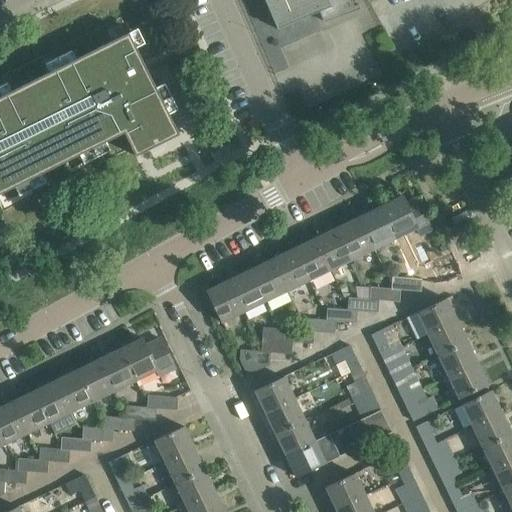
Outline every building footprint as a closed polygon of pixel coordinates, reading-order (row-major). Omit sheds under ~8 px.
[(264,0),(277,29),(322,10),(326,20),(354,8),(350,0),(264,0)] [(0,193),(14,187),(41,173),(59,164),(79,154),(105,141),(123,132),(131,148),(135,156),(162,142),(179,134),(173,123),(168,114),(155,88),(155,87),(143,62),(135,48),(128,33),(76,59),(75,59),(49,72),(11,91),(0,96),(0,193)] [(415,198),(405,202),(402,196),(379,207),(395,239),(399,247),(408,242),(404,234),(417,228),(421,234),(431,229),(415,198)] [(358,217),(373,249),(395,239),(379,207),(358,217)] [(337,227),(352,259),(373,249),(358,217),(337,227)] [(315,238),(330,270),(352,259),(337,227),(315,238)] [(293,248),(308,280),(330,270),(315,238),(293,248)] [(271,259),(287,291),(308,280),(293,248),(271,259)] [(287,291),(271,259),(250,269),(265,301),(287,291)] [(443,271),(414,268),(413,280),(422,281),(442,283),(443,271)] [(265,301),(250,269),(228,280),(243,312),(265,301)] [(393,278),(391,290),(401,291),(421,293),(422,281),(413,280),(393,278)] [(243,312),(228,280),(206,290),(221,322),(243,312)] [(401,291),(391,290),(372,288),(371,301),(380,302),(400,304),(401,291)] [(446,298),(417,312),(427,334),(456,320),(446,298)] [(350,299),(349,312),(358,312),(378,314),(380,302),(371,301),(350,299)] [(358,312),(349,312),(328,310),(326,322),(336,322),(357,324),(358,312)] [(307,320),(306,333),(314,333),(335,335),(336,322),(326,322),(307,320)] [(427,334),(437,355),(467,341),(456,320),(427,334)] [(391,324),(371,334),(381,356),(400,346),(402,346),(391,324)] [(314,333),(306,333),(284,331),(283,343),(293,344),(313,346),(314,333)] [(119,349),(134,381),(157,369),(142,338),(119,349)] [(263,341),(262,354),(270,354),(292,356),(293,344),(283,343),(263,341)] [(437,355),(448,377),(477,363),(467,341),(437,355)] [(349,372),(349,371),(360,367),(349,345),(331,354),(338,368),(345,364),(349,372)] [(400,346),(381,356),(391,377),(411,368),(400,346)] [(98,359),(113,391),(134,381),(119,349),(98,359)] [(270,354),(262,354),(240,352),(239,360),(247,375),(269,364),(270,354)] [(76,369),(92,401),(113,391),(98,359),(76,369)] [(477,363),(448,377),(458,399),(487,385),(477,363)] [(360,393),(370,388),(360,367),(349,371),(355,382),(360,393)] [(411,368),(391,377),(402,399),(421,390),(411,368)] [(55,380),(70,412),(92,401),(76,369),(55,380)] [(254,390),(264,412),(293,398),(283,376),(254,390)] [(33,390),(48,423),(70,412),(55,380),(33,390)] [(346,387),(351,397),(360,393),(355,382),(346,387)] [(370,415),(380,410),(370,388),(360,393),(370,415)] [(12,401),(27,433),(48,423),(33,390),(12,401)] [(421,390),(402,399),(412,421),(432,411),(421,390)] [(490,390),(461,404),(471,425),(500,411),(490,390)] [(360,393),(351,397),(361,419),(370,415),(360,393)] [(148,395),(147,407),(155,408),(176,410),(177,397),(148,395)] [(264,412),(275,434),(304,420),(293,398),(264,412)] [(0,406),(0,432),(5,444),(27,433),(12,401),(0,406)] [(127,405),(126,418),(134,420),(154,422),(155,408),(147,407),(127,405)] [(370,415),(381,436),(391,431),(380,410),(370,415)] [(500,411),(471,425),(482,447),(511,433),(500,411)] [(105,416),(104,428),(113,430),(133,432),(134,420),(126,418),(105,416)] [(440,430),(434,417),(415,426),(425,448),(436,443),(432,434),(440,430)] [(275,434),(285,455),(314,441),(322,438),(317,427),(309,431),(304,420),(275,434)] [(84,426),(82,439),(90,441),(111,443),(113,430),(104,428),(84,426)] [(183,426),(154,440),(165,461),(194,448),(183,426)] [(511,435),(511,433),(482,447),(492,468),(511,458),(511,435)] [(62,437),(61,449),(69,451),(89,453),(90,441),(82,439),(62,437)] [(436,443),(425,448),(436,469),(455,460),(444,439),(436,443)] [(296,477),(325,463),(314,441),(285,455),(296,477)] [(41,447),(39,459),(48,461),(68,463),(69,451),(61,449),(41,447)] [(204,469),(194,448),(165,461),(175,483),(204,469)] [(394,465),(400,477),(410,472),(400,451),(381,460),(386,469),(394,465)] [(127,453),(108,462),(118,484),(128,479),(123,469),(132,464),(127,453)] [(19,458),(18,470),(26,472),(46,474),(48,461),(39,459),(19,458)] [(511,458),(492,468),(503,490),(511,485),(511,458)] [(455,460),(436,469),(446,491),(457,486),(453,477),(461,473),(455,460)] [(26,472),(18,470),(0,468),(0,482),(4,483),(25,485),(26,472)] [(214,491),(204,469),(175,483),(185,505),(214,491)] [(420,493),(410,472),(400,477),(404,485),(395,489),(402,503),(420,493)] [(335,509),(364,494),(354,473),(324,487),(335,509)] [(80,489),(85,500),(95,495),(84,474),(65,483),(70,494),(80,489)] [(138,501),(128,479),(118,484),(129,505),(138,501)] [(511,485),(503,490),(511,509),(511,485)] [(457,486),(446,491),(456,511),(457,511),(475,503),(470,491),(462,495),(457,486)] [(224,511),(214,491),(185,505),(188,511),(224,511)] [(429,511),(420,493),(402,503),(406,511),(429,511)] [(335,509),(336,511),(372,511),(364,494),(335,509)] [(85,500),(90,511),(102,511),(95,495),(85,500)] [(490,511),(484,499),(475,503),(457,511),(490,511)] [(143,511),(138,501),(129,505),(131,511),(143,511)]
